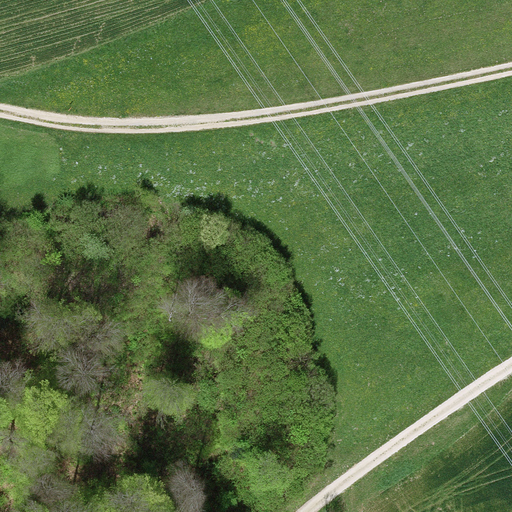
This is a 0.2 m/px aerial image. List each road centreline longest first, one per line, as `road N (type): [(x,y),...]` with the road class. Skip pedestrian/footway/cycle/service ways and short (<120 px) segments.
road 1 (track): [(0,109),(109,127),(176,127),(333,107),(511,70)]
road 2 (track): [(308,511),(511,368)]
